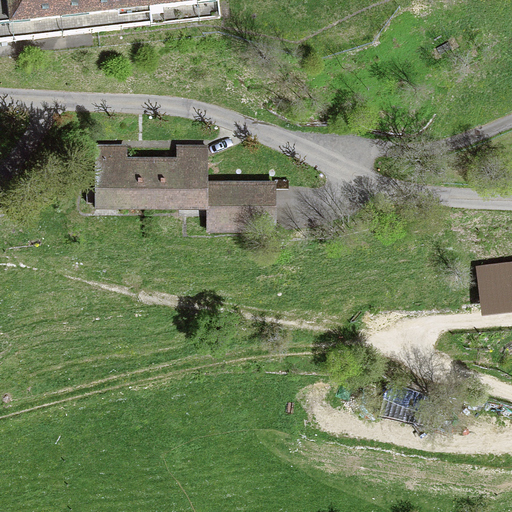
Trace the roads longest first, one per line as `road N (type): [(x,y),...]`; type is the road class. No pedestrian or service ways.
road 1 (unclassified): [(511,198),(415,191),(203,109),(0,97)]
road 2 (track): [(383,341),(0,262)]
road 3 (track): [(511,389),(383,341)]
road 4 (track): [(383,341),(511,314)]
